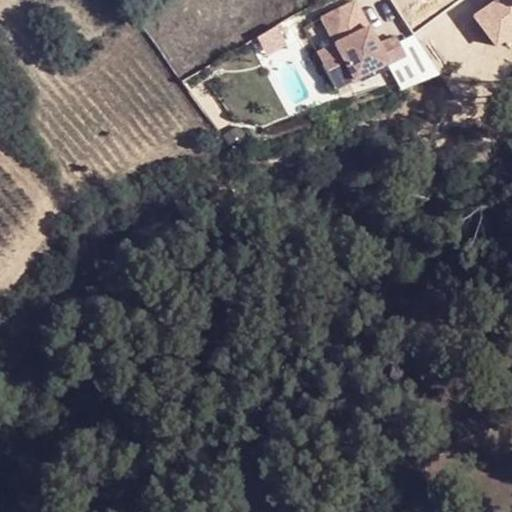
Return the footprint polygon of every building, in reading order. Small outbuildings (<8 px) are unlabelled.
[(354,1),(332,11),(345,38),(332,44),(338,55),(319,64),(332,90),(405,55),(395,37),(375,46),(354,1)] [(511,18),(511,10),(510,8),(500,15),(506,23),(511,18)] [(332,11),(319,17),(332,44),(345,38),(332,11)] [(332,44),(313,53),(319,64),(338,55),(332,44)] [(388,64),(371,74),(381,89),(397,78),(388,64)]
